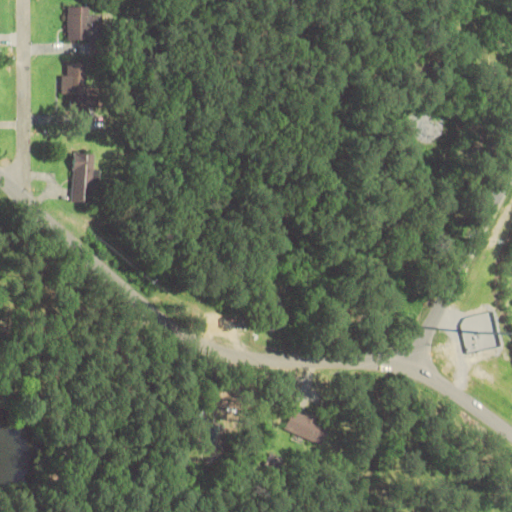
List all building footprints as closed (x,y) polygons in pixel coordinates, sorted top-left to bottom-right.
[(91,7),(69,7),(69,39),(97,39),(97,24),(91,24),(91,7)] [(483,67),(511,67),(511,46),(483,46),(483,67)] [(62,94),(71,94),(71,108),(91,108),(91,62),(68,62),(68,74),(62,74),(62,94)] [(74,202),(97,202),(97,154),(74,154),(74,202)] [(282,330),(286,303),(268,300),(264,327),(282,330)] [(503,348),(496,313),(461,319),(467,354),(503,348)] [(322,443),(330,423),(292,409),(284,430),(322,443)] [(216,452),(223,424),(200,418),(193,445),(216,452)]
